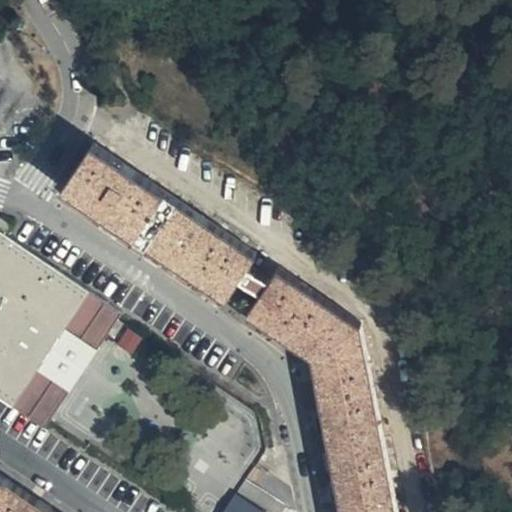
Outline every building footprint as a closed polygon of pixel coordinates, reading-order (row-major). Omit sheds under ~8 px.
[(258,261),(90,154),(61,199),(228,308),(242,287),(263,302),(272,289),(250,275),(258,261)] [(90,302),(0,240),(0,407),(13,416),(90,302)] [(331,307),(281,275),(272,289),(263,302),(250,323),(315,365),(345,511),(403,511),(399,487),(374,370),(366,331),(331,307)] [(124,324),(90,302),(13,416),(47,439),(124,324)] [(43,511),(0,483),(0,511),(43,511)] [(251,511),(219,492),(205,511),(251,511)]
